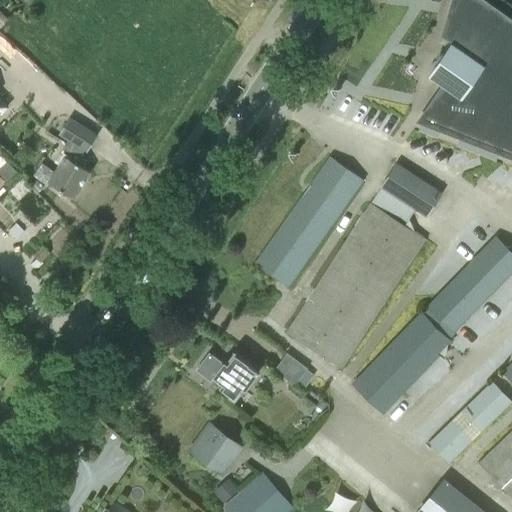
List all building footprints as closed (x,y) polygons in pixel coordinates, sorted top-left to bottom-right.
[(444,86),(421,119),(511,154),(511,17),(486,0),(454,0),(443,36),(451,41),(427,75),(444,86)] [(0,27),(8,19),(0,11),(0,27)] [(44,104),(61,87),(31,59),(15,76),(44,104)] [(63,153),(46,180),(73,197),(90,171),(76,162),(85,149),(86,150),(95,135),(69,118),(60,132),(74,141),(66,155),(63,153)] [(362,179),(330,157),(255,263),(287,285),(362,179)] [(0,167),(0,174),(7,181),(16,171),(7,161),(0,167)] [(416,207),(426,214),(440,193),(396,164),(287,332),(341,367),(425,238),(404,225),(416,207)] [(511,268),(511,253),(495,237),(355,383),(383,409),(450,340),(446,336),(511,268)] [(223,360),(222,362),(209,351),(196,370),(209,380),(212,376),(224,385),(221,388),(237,400),(258,372),(244,361),(244,360),(234,353),(226,363),(223,360)] [(313,375),(287,355),(276,369),(302,389),(313,375)] [(511,359),(502,369),(511,379),(511,359)] [(431,441),(449,460),(510,400),(493,382),(431,441)] [(244,447),(209,420),(187,449),(223,476),(244,447)] [(511,430),(479,463),(511,495),(511,430)] [(282,511),(290,506),(262,474),(225,505),(230,511),(282,511)] [(484,511),(445,480),(419,511),(484,511)] [(341,511),(351,511),(358,497),(337,488),(330,507),(341,511)]
